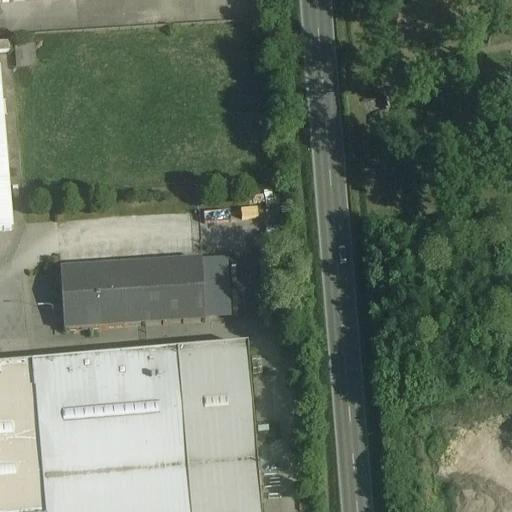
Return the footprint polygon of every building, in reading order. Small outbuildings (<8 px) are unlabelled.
[(8,44),(0,44),(0,54),(9,53),(8,44)] [(28,48),(14,49),(15,69),(30,68),(28,48)] [(0,232),(11,232),(0,102),(0,232)] [(201,266),(60,275),(63,333),(205,325),(201,266)] [(259,511),(246,350),(177,356),(190,511),(259,511)] [(190,511),(177,356),(32,368),(34,395),(36,419),(43,511),(190,511)] [(34,395),(0,397),(0,421),(36,419),(34,395)] [(0,510),(23,504),(0,425),(0,510)]
